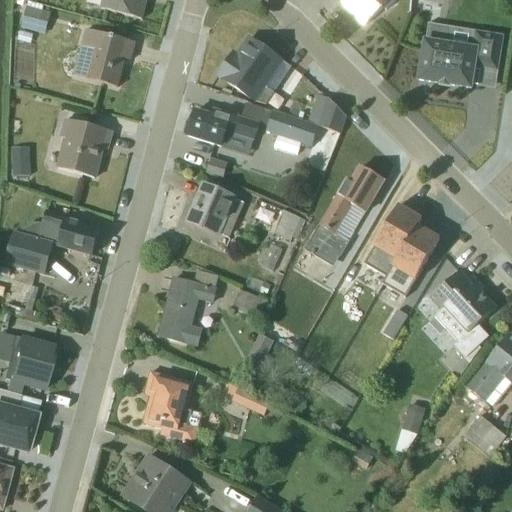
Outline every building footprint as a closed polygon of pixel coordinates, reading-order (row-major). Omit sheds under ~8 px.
[(140,22),(145,0),(101,0),(99,11),(140,22)] [(343,0),(339,5),(363,28),(382,10),(385,13),(393,3),(394,0),(343,0)] [(26,4),(19,30),(43,37),(49,16),(40,13),(41,8),(26,4)] [(427,26),(418,83),(470,92),(470,90),(492,94),(496,74),(497,75),(503,38),(427,26)] [(130,45),(85,33),(72,79),(117,91),(130,45)] [(261,108),(289,71),(250,42),(231,67),(226,63),(214,79),(261,108)] [(271,114),(264,135),(330,157),(343,119),(327,103),(316,129),(271,114)] [(247,160),(258,127),(210,111),(208,119),(194,114),(185,139),(247,160)] [(105,153),(109,135),(63,123),(58,140),(63,141),(55,171),(93,181),(101,152),(105,153)] [(27,150),(9,152),(12,180),(29,179),(27,150)] [(212,161),(209,172),(225,176),(227,165),(212,161)] [(345,183),(303,253),(332,270),(382,185),(358,170),(349,185),(345,183)] [(242,204),(204,188),(188,227),(226,243),(242,204)] [(362,267),(384,280),(416,230),(420,222),(396,209),(362,267)] [(44,279),(52,252),(58,254),(60,250),(90,259),(97,234),(80,229),(82,225),(45,214),(40,227),(31,227),(23,230),(20,237),(12,236),(3,268),(44,279)] [(303,224),(282,215),(273,236),(293,245),(303,224)] [(438,242),(416,230),(384,280),(380,287),(403,301),(438,242)] [(280,253),(270,248),(260,269),(270,274),(280,253)] [(493,311),(459,274),(430,301),(440,313),(433,320),(456,345),(452,349),(464,362),(488,340),(476,327),(493,311)] [(203,333),(190,329),(197,304),(210,307),(214,293),(205,290),(172,282),(157,340),(198,351),(203,333)] [(260,301),(238,293),(231,313),(253,321),(260,301)] [(491,411),(511,385),(511,342),(508,339),(466,391),(491,411)] [(271,346),(257,340),(248,362),(262,368),(271,346)] [(42,394),(54,352),(14,341),(10,356),(17,358),(9,385),(42,394)] [(191,428),(183,426),(193,388),(150,376),(146,391),(150,392),(141,428),(161,433),(159,439),(186,446),(191,428)] [(225,386),(220,395),(232,401),(230,405),(262,420),(268,406),(225,386)] [(39,405),(0,394),(0,448),(25,456),(39,405)] [(406,407),(393,454),(402,457),(416,438),(424,412),(406,407)] [(504,438),(479,419),(464,438),(489,458),(504,438)] [(356,450),(352,458),(378,473),(383,464),(356,450)] [(142,511),(174,511),(191,487),(147,460),(138,475),(141,477),(126,502),(142,511)] [(0,470),(0,507),(9,473),(0,470)] [(276,511),(256,500),(248,511),(276,511)]
